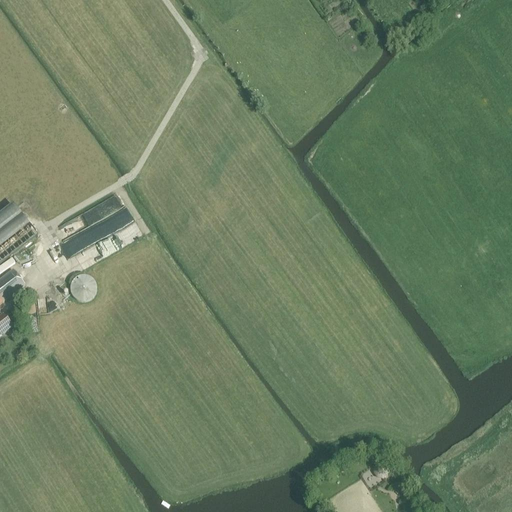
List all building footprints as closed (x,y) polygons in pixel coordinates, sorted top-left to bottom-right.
[(100,204),(108,221),(56,246),(56,259),(54,260),(56,265),(72,258),(72,256),(86,250),(86,241),(89,247),(98,243),(105,257),(139,241),(132,226),(125,226),(134,222),(121,194),(100,204)] [(0,266),(38,237),(13,205),(0,215),(0,266)] [(0,306),(25,287),(14,272),(0,282),(0,306)] [(95,283),(93,281),(92,280),(90,278),(88,278),(85,277),(83,277),(81,277),(79,278),(77,279),(75,280),(74,282),(72,284),(71,286),(71,288),(71,290),(71,293),(71,295),(72,297),(74,299),(75,301),(77,302),(79,303),(81,304),(84,304),(86,304),(88,303),(90,302),(92,301),(94,300),(95,298),(96,296),(97,294),(97,291),(97,289),(97,287),(96,285),(95,283)] [(0,338),(12,329),(3,317),(0,319),(0,338)]
